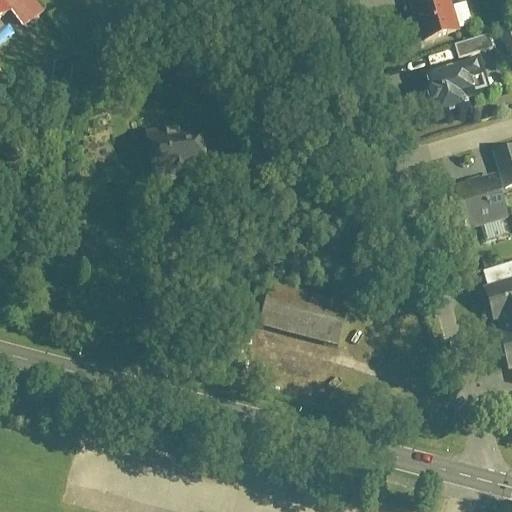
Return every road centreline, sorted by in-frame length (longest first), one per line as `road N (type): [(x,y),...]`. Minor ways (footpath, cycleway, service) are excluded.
road 1 (secondary): [(481,483),(0,357)]
road 2 (residential): [(481,483),(482,445),(399,155)]
road 3 (residential): [(399,155),(347,0)]
